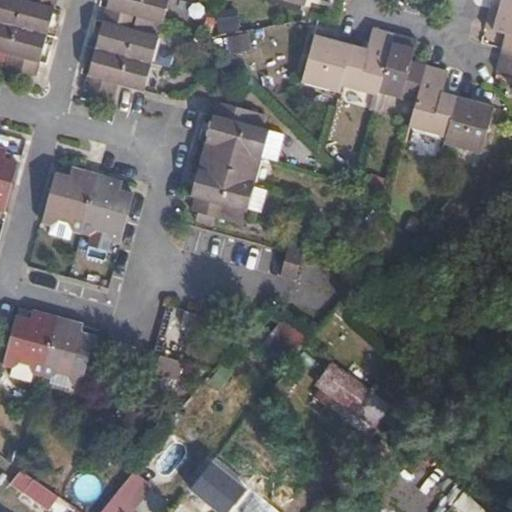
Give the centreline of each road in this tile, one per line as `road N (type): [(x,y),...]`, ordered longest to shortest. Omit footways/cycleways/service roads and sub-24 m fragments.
road 1 (residential): [(49,120),(171,153),(145,262)]
road 2 (residential): [(1,289),(129,325),(145,262)]
road 3 (residential): [(49,120),(1,289)]
road 4 (residential): [(145,262),(273,296)]
road 5 (residential): [(81,0),(49,120)]
